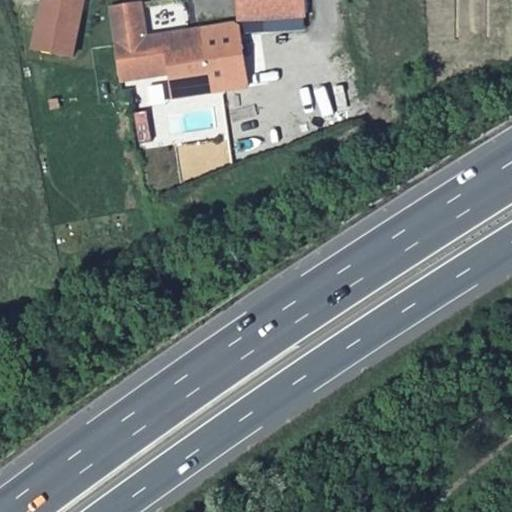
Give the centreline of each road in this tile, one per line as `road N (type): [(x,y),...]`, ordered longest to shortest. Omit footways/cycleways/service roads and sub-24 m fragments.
road 1 (motorway): [(511,173),(274,326),(16,511)]
road 2 (motorway): [(103,511),(511,240)]
